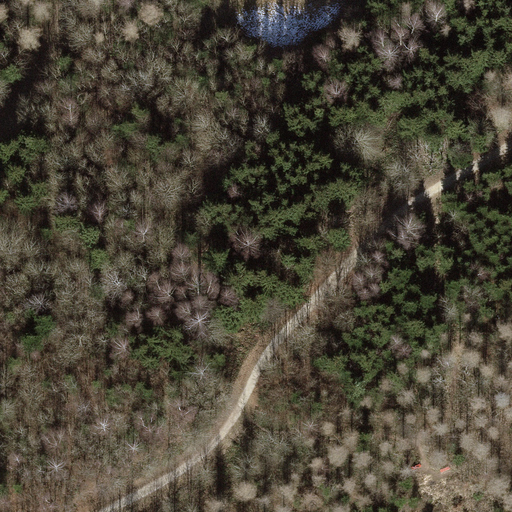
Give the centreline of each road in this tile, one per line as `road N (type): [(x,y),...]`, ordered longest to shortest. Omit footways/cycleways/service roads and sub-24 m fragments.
road 1 (track): [(107,511),(211,447),(276,339),(395,214),(511,143)]
road 2 (track): [(68,0),(55,41),(0,134)]
